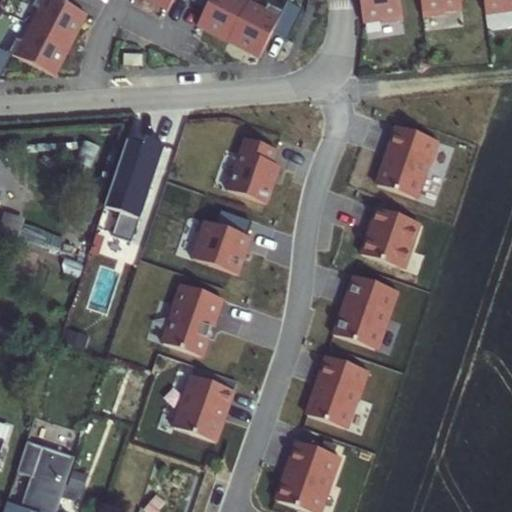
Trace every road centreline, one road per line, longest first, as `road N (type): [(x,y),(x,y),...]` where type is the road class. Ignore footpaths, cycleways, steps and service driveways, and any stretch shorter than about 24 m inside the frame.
road 1 (residential): [(231,511),(294,322),(308,218),(336,125),(327,72)]
road 2 (residential): [(327,72),(291,89),(96,103)]
road 3 (track): [(511,76),(331,88)]
